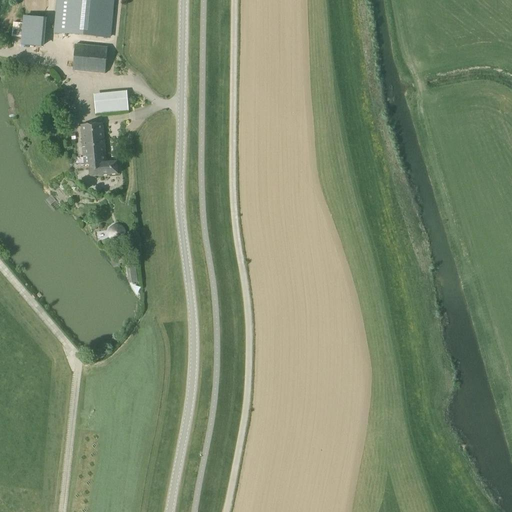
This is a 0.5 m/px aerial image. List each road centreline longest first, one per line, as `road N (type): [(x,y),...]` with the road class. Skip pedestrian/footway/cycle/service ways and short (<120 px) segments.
road 1 (unclassified): [(169,511),(195,346),(183,232),(182,0)]
road 2 (track): [(234,0),(231,183),(248,369),(225,511)]
